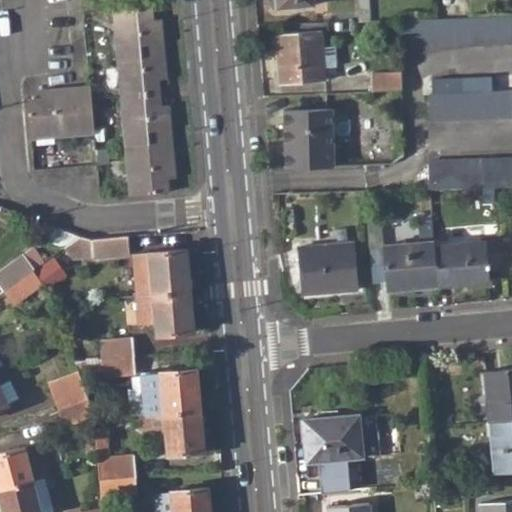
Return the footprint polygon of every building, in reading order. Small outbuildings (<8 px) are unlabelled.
[(313,0),(275,0),(276,10),(314,7),(313,0)] [(357,0),(358,17),(367,17),(366,0),(357,0)] [(113,7),(117,57),(141,55),(140,43),(164,40),(162,17),(153,17),(152,4),(113,7)] [(511,157),(427,161),(429,187),(494,184),(511,183),(511,12),(397,16),(399,45),(511,40),(511,157)] [(276,35),(281,85),(324,81),(323,68),(321,47),(319,31),(276,35)] [(117,57),(121,93),(160,90),(158,78),(167,78),(164,40),(140,43),(141,55),(117,57)] [(336,66),(335,46),(321,47),(323,68),(336,66)] [(370,73),(370,91),(400,90),(400,72),(370,73)] [(27,95),(32,137),(93,131),(89,83),(38,87),(39,95),(27,95)] [(511,89),(428,93),(428,122),(511,117),(511,89)] [(121,93),(125,143),(148,142),(147,129),(171,127),(169,104),(160,104),(160,90),(121,93)] [(332,108),(283,110),(285,167),(334,165),(332,108)] [(125,143),(129,192),(168,189),(167,177),(175,176),(171,127),(147,129),(148,142),(125,143)] [(40,237),(64,246),(80,234),(46,222),(40,237)] [(92,238),(93,255),(128,252),(127,234),(92,238)] [(434,242),(434,249),(442,248),(441,237),(433,238),(434,242)] [(434,249),(434,242),(385,245),(388,292),(438,289),(434,249)] [(297,247),(301,295),(357,290),(353,243),(297,247)] [(499,244),(442,248),(434,249),(438,289),(488,284),(487,270),(502,269),(499,244)] [(134,254),(137,294),(190,289),(186,249),(134,254)] [(0,270),(0,281),(6,289),(32,270),(21,256),(0,270)] [(6,289),(16,302),(42,284),(32,270),(6,289)] [(155,322),(156,333),(193,330),(190,289),(137,294),(140,324),(155,322)] [(100,340),(102,357),(134,354),(132,337),(100,340)] [(102,357),(103,374),(135,371),(134,354),(102,357)] [(139,376),(143,413),(163,412),(201,409),(196,367),(142,372),(139,376)] [(50,383),(60,407),(87,397),(79,370),(50,383)] [(511,371),(486,373),(490,423),(511,421),(511,371)] [(0,408),(8,405),(20,398),(13,380),(1,386),(0,383),(0,408)] [(60,407),(66,423),(92,413),(87,397),(60,407)] [(143,413),(141,413),(142,429),(157,428),(158,438),(166,438),(166,452),(204,449),(201,409),(163,412),(143,413)] [(302,421),(305,463),(361,458),(358,416),(302,421)] [(511,421),(490,423),(495,474),(511,472),(511,421)] [(377,425),(379,457),(398,455),(396,424),(377,425)] [(94,427),(99,478),(135,474),(133,452),(107,454),(104,426),(94,427)] [(0,451),(0,487),(34,479),(45,476),(50,475),(41,440),(0,451)] [(99,478),(101,496),(136,492),(135,474),(99,478)] [(0,487),(0,500),(3,511),(41,511),(55,508),(45,476),(34,479),(0,487)] [(209,511),(207,488),(170,491),(171,495),(156,496),(157,511),(209,511)] [(511,511),(511,502),(481,505),(481,511),(511,511)]
